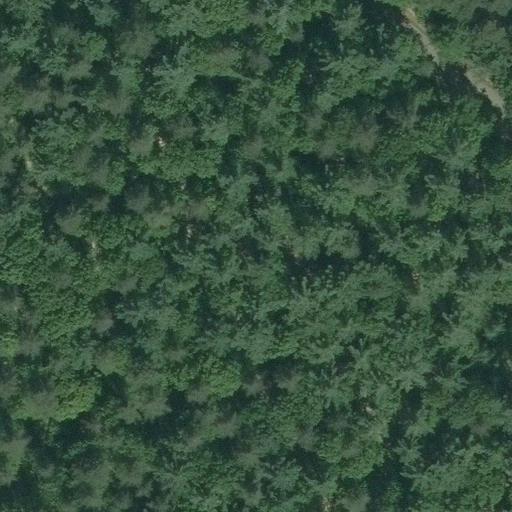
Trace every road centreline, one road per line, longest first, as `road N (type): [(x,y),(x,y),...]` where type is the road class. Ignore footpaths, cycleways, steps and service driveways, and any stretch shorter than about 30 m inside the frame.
road 1 (track): [(142,0),(179,194),(227,328),(324,511)]
road 2 (track): [(0,337),(174,362),(211,511)]
road 3 (unclassified): [(511,112),(367,0)]
